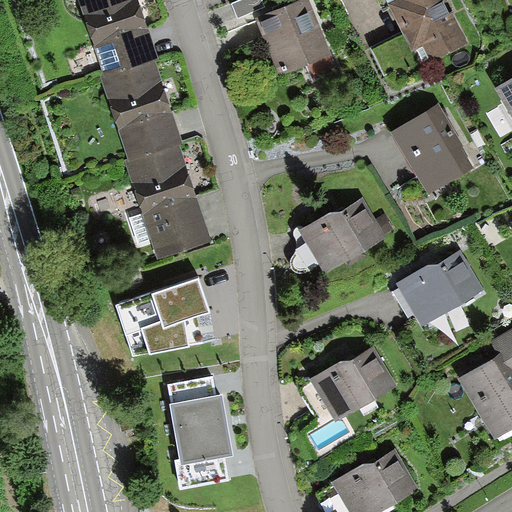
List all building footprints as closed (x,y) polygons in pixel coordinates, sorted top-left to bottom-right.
[(78,0),(104,77),(156,60),(159,59),(139,0),(78,0)] [(261,0),(245,0),(232,5),(237,18),(264,7),(261,0)] [(310,0),(299,0),(257,17),(279,75),(306,64),(311,78),(337,68),(310,0)] [(449,0),(387,0),(400,26),(412,51),(423,44),(431,61),(470,42),(449,0)] [(179,143),(183,142),(156,60),(104,77),(102,78),(128,159),(179,143)] [(511,64),(501,71),(507,83),(497,89),(511,116),(511,64)] [(439,105),(391,133),(427,195),(473,168),(460,146),(462,144),(439,105)] [(179,143),(128,159),(126,160),(158,258),(212,241),(179,143)] [(330,212),(299,230),(325,274),(346,261),(349,266),(366,256),(363,252),(386,238),(383,234),(392,229),(385,216),(376,221),(363,199),(341,212),(330,212)] [(427,265),(398,283),(424,325),(484,289),(461,251),(439,264),(427,265)] [(198,279),(116,305),(133,356),(190,346),(186,335),(182,322),(209,312),(198,279)] [(498,355),(459,378),(494,438),(511,427),(511,330),(491,343),(498,355)] [(342,360),(311,379),(336,421),(396,386),(374,347),(353,360),(342,360)] [(213,375),(167,384),(185,480),(231,471),(227,452),(235,451),(230,422),(224,391),(216,393),(213,375)] [(395,446),(331,481),(348,511),(379,511),(419,490),(395,446)]
